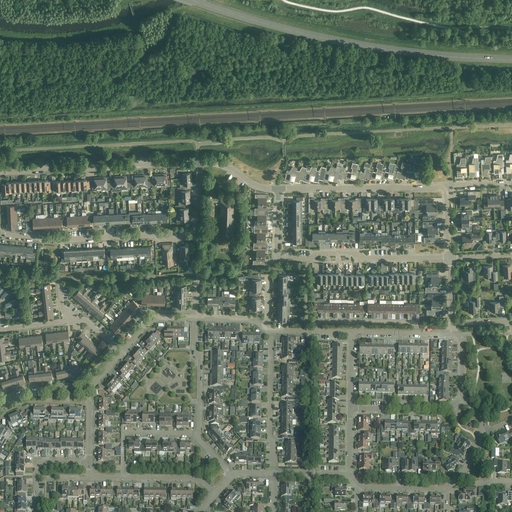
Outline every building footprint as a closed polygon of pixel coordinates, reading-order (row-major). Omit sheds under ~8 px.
[(493,161),(494,174),(499,173),(500,167),(503,167),(503,154),(498,154),(496,161),(493,161)] [(469,164),(469,177),(475,177),(476,170),(479,170),(478,157),(473,158),(472,164),(469,164)] [(481,163),(482,176),(487,176),(488,170),(491,170),(490,157),(485,157),(484,163),(481,163)] [(457,164),(457,177),(462,177),(464,171),(466,171),(466,158),(461,158),(459,164),(457,164)] [(347,172),(345,171),(344,171),(342,179),(342,181),(343,179),(345,180),(346,180),(349,179),(355,180),(355,179),(357,171),(359,165),(352,163),(351,168),(353,168),(351,173),(347,172)] [(360,172),(357,171),(355,179),(358,180),(359,178),(361,178),(361,179),(362,179),(363,179),(367,180),(367,179),(369,171),(371,165),(365,163),(364,168),(365,168),(364,173),(360,171),(360,172)] [(372,172),(369,171),(367,179),(370,180),(371,179),(374,179),(380,180),(380,179),(382,171),(384,164),(377,163),(376,168),(377,168),(376,172),(372,171),(372,172)] [(385,172),(382,171),(380,179),(383,179),(383,180),(383,179),(387,178),(392,180),(392,179),(394,171),(396,164),(390,163),(388,168),(390,168),(389,172),(385,171),(385,172)] [(397,172),(394,171),(392,179),(395,179),(395,180),(396,178),(398,178),(398,179),(399,179),(400,179),(401,179),(404,180),(405,179),(407,171),(409,164),(402,163),(401,168),(402,168),(401,172),(397,171),(397,172)] [(409,172),(407,171),(405,179),(407,179),(407,180),(408,180),(408,179),(412,178),(417,180),(419,173),(420,173),(419,171),(421,164),(415,163),(413,168),(415,168),(414,172),(410,171),(409,172)] [(297,170),(297,168),(292,167),(290,171),(287,170),(286,173),(285,174),(286,175),(284,181),(290,183),(290,179),(291,179),(294,180),(297,170)] [(299,171),(297,170),(294,180),(294,181),(299,183),(300,179),(301,179),(304,180),(306,170),(307,168),(302,167),(299,171)] [(309,171),(306,170),(304,180),(303,181),(309,183),(310,179),(311,179),(313,179),(316,170),(317,168),(311,167),(309,171)] [(319,171),(316,170),(313,179),(313,181),(318,182),(319,179),(320,179),(323,179),(326,170),(326,168),(321,167),(319,171)] [(328,171),(326,170),(323,179),(323,181),(328,182),(329,179),(330,179),(333,179),(335,170),(336,168),(331,167),(328,171)] [(338,171),(335,170),(333,179),(332,181),(338,182),(339,179),(339,178),(342,179),(342,181),(342,179),(344,171),(345,171),(346,168),(340,167),(338,171)] [(183,175),(183,179),(192,178),(191,172),(187,173),(187,169),(177,170),(177,174),(179,173),(180,175),(183,175)] [(161,184),(160,174),(154,174),(155,181),(152,181),(151,181),(151,185),(152,185),(152,187),(157,187),(158,184),(161,184)] [(166,174),(160,174),(161,184),(164,184),(165,187),(170,186),(170,180),(167,180),(166,174)] [(141,185),(140,175),(134,176),(135,182),(132,182),(132,188),(137,188),(138,185),(141,185)] [(146,175),(140,175),(141,185),(144,185),(145,188),(150,188),(150,185),(151,185),(151,181),(150,181),(147,181),(146,175)] [(121,186),(120,176),(114,177),(115,183),(112,183),(112,191),(121,191),(121,186)] [(126,176),(120,176),(121,186),(124,186),(125,189),(130,189),(130,182),(127,182),(126,176)] [(101,190),(100,177),(95,178),(95,184),(92,184),(92,191),(97,190),(101,190)] [(106,177),(100,177),(101,190),(105,190),(110,190),(110,187),(111,187),(111,183),(110,183),(107,184),(106,177)] [(180,183),(180,188),(184,188),(187,187),(187,184),(192,184),(192,178),(183,179),(183,182),(180,183)] [(47,180),(42,181),(43,189),(47,189),(47,192),(51,192),(51,189),(51,182),(48,182),(47,180)] [(86,180),(81,180),(82,189),(82,192),(87,192),(87,188),(90,188),(90,181),(87,181),(86,180)] [(61,190),(61,181),(56,181),(56,183),(53,183),(53,190),(61,190)] [(6,184),(1,184),(2,192),(2,194),(7,194),(12,194),(12,182),(6,182),(6,184)] [(181,193),(181,196),(190,196),(190,190),(185,190),(184,188),(180,188),(178,188),(178,192),(181,193)] [(258,198),(258,203),(267,203),(267,200),(269,200),(269,195),(255,194),(255,198),(258,198)] [(469,195),(469,198),(460,198),(461,205),(471,205),(471,201),(475,200),(475,195),(469,195)] [(494,205),(493,195),(487,196),(488,201),(484,201),(484,210),(491,210),(491,205),(494,205)] [(499,195),(493,195),(494,205),(497,205),(497,209),(504,209),(504,200),(500,200),(499,195)] [(178,201),(179,206),(183,205),(185,205),(185,202),(191,202),(190,196),(181,196),(182,200),(178,201)] [(288,208),(293,208),(292,207),(302,207),(302,200),(303,200),(303,197),(296,197),(296,200),(292,200),(292,203),(288,203),(288,208)] [(318,209),(318,200),(314,200),(314,198),(309,198),(309,212),(312,212),(312,209),(318,209)] [(321,200),(318,200),(318,209),(323,209),(323,212),(326,212),(326,198),(321,198),(321,200)] [(332,198),(326,198),(326,212),(330,212),(330,209),(335,209),(335,200),(332,200),(332,198)] [(338,200),(335,200),(335,209),(340,209),(340,212),(344,212),(344,198),(338,198),(338,200)] [(349,198),(344,198),(344,212),(347,212),(347,209),(352,209),(352,200),(349,200),(349,198)] [(356,200),(352,200),(352,209),(357,209),(358,212),(361,212),(361,198),(356,198),(356,200)] [(372,208),(371,199),(366,199),(366,206),(363,206),(363,213),(367,213),(372,211),(372,208)] [(377,199),(371,199),(372,208),(376,208),(376,213),(380,213),(380,206),(377,206),(377,199)] [(383,206),(380,206),(380,213),(384,213),(384,212),(388,212),(388,199),(383,199),(383,206)] [(394,199),(388,199),(388,212),(392,212),(392,213),(397,213),(397,206),(394,206),(394,199)] [(399,206),(397,206),(397,213),(401,213),(401,208),(405,208),(405,199),(399,199),(399,206)] [(411,199),(405,199),(405,208),(409,208),(409,213),(414,213),(414,206),(411,206),(411,199)] [(426,205),(426,210),(437,210),(437,209),(436,209),(436,204),(434,204),(434,199),(422,200),(422,205),(426,205)] [(221,235),(233,236),(234,202),(222,202),(221,216),(224,216),(224,220),(221,220),(221,229),(221,235)] [(255,208),(255,212),(268,212),(268,207),(267,207),(267,203),(258,203),(258,208),(255,208)] [(180,211),(180,214),(189,214),(188,208),(183,208),(183,205),(179,206),(176,206),(176,210),(180,211)] [(437,210),(426,210),(427,210),(427,215),(423,215),(423,220),(435,220),(435,215),(437,215),(437,210)] [(461,214),(462,222),(469,221),(469,217),(472,216),(472,211),(466,212),(467,214),(461,214)] [(258,215),(257,221),(266,221),(266,217),(268,217),(268,212),(255,212),(255,215),(258,215)] [(189,214),(180,214),(180,218),(177,219),(177,224),(184,223),(184,220),(189,220),(189,214)] [(138,215),(129,215),(130,222),(133,222),(133,223),(139,223),(138,215)] [(254,226),(254,229),(268,230),(268,224),(266,224),(266,221),(257,221),(257,226),(254,226)] [(469,221),(462,222),(462,229),(467,229),(467,231),(472,231),(472,226),(470,226),(469,221)] [(427,227),(428,232),(438,232),(437,227),(435,227),(435,222),(423,222),(423,227),(427,227)] [(257,233),(257,238),(266,238),(266,235),(268,235),(268,230),(254,229),(254,233),(257,233)] [(496,244),(495,230),(491,230),(492,232),(486,232),(486,242),(491,241),(491,242),(492,243),(492,244),(496,244)] [(500,230),(495,230),(496,244),(500,243),(500,242),(501,242),(501,241),(506,241),(506,231),(500,231),(500,230)] [(355,232),(349,232),(349,233),(349,241),(350,241),(353,241),(353,243),(358,243),(358,235),(355,235),(355,232)] [(438,232),(428,232),(428,233),(429,237),(424,238),(424,243),(436,242),(436,238),(439,238),(438,232)] [(474,233),(474,235),(473,235),(473,236),(473,237),(462,237),(463,245),(473,244),(473,240),(482,239),(481,232),(474,233)] [(254,243),(254,246),(267,247),(267,242),(265,242),(266,238),(257,238),(257,243),(254,243)] [(171,265),(174,265),(172,244),(162,245),(163,256),(165,255),(165,266),(171,266),(171,265)] [(189,257),(188,245),(185,245),(185,246),(179,246),(180,261),(184,260),(183,258),(189,257)] [(256,250),(256,255),(265,255),(265,252),(267,252),(267,247),(254,246),(253,250),(256,250)] [(28,247),(27,258),(32,259),(32,261),(35,261),(36,253),(33,252),(34,247),(28,247)] [(145,247),(145,256),(146,259),(151,258),(154,257),(154,251),(151,251),(151,247),(145,247)] [(104,248),(98,249),(99,257),(105,257),(105,260),(108,260),(108,253),(105,254),(104,248)] [(107,250),(108,253),(108,260),(117,259),(117,258),(116,249),(110,249),(111,250),(107,250)] [(71,262),(70,250),(64,251),(64,256),(61,256),(62,262),(71,262)] [(265,255),(256,255),(256,260),(253,260),(253,264),(267,264),(267,259),(265,259),(265,255)] [(509,277),(509,280),(511,280),(511,271),(511,272),(511,265),(503,266),(503,273),(504,273),(504,277),(508,277),(509,277)] [(490,276),(490,280),(498,280),(497,271),(493,271),(492,266),(483,266),(483,277),(490,276)] [(464,271),(464,279),(473,279),(473,280),(476,280),(476,274),(472,274),(472,271),(473,271),(473,267),(467,267),(467,271),(464,271)] [(430,282),(441,282),(441,277),(439,277),(439,272),(426,272),(426,277),(431,277),(431,282),(430,282)] [(415,273),(410,273),(410,282),(418,282),(418,275),(415,275),(415,273)] [(251,280),(251,285),(261,285),(261,279),(258,279),(258,274),(245,276),(245,280),(251,280)] [(323,283),(323,274),(318,274),(318,275),(315,276),(315,288),(318,288),(318,283),(323,283)] [(178,286),(177,291),(186,291),(186,286),(179,286),(179,283),(173,282),(173,286),(178,286)] [(441,282),(430,282),(428,282),(428,287),(426,287),(426,292),(438,292),(438,288),(440,288),(440,283),(441,283),(441,282)] [(250,291),(249,294),(258,294),(258,291),(261,291),(261,285),(251,285),(251,291),(250,291)] [(9,286),(0,297),(0,298),(3,301),(13,289),(9,286)] [(73,297),(78,301),(87,290),(85,288),(82,292),(80,289),(73,297)] [(78,301),(82,304),(88,297),(86,295),(89,291),(87,290),(78,301)] [(208,305),(213,305),(213,297),(208,296),(208,292),(205,292),(205,298),(208,298),(208,305)] [(230,297),(230,306),(235,306),(235,299),(238,299),(238,292),(235,292),(235,297),(230,297)] [(251,297),(251,303),(261,303),(261,297),(258,297),(258,294),(249,294),(249,297),(251,297)] [(431,304),(431,305),(442,305),(442,299),(440,299),(440,294),(427,294),(427,299),(432,299),(432,304),(431,304)] [(82,304),(86,308),(96,297),(94,296),(91,299),(88,297),(82,304)] [(472,301),(469,301),(469,308),(468,308),(468,313),(477,312),(477,303),(481,303),(480,296),(472,297),(472,301)] [(490,302),(490,311),(495,310),(495,313),(501,313),(501,307),(504,307),(504,296),(499,297),(500,302),(490,302)] [(16,299),(4,303),(6,309),(18,303),(22,302),(20,297),(16,299)] [(86,308),(90,312),(97,304),(94,302),(97,299),(96,297),(86,308)] [(128,301),(127,303),(137,312),(141,307),(133,300),(131,303),(128,301)] [(321,318),(323,318),(323,302),(317,302),(318,300),(314,300),(314,310),(317,310),(317,312),(321,312),(321,314),(321,318)] [(177,302),(177,308),(172,307),(172,311),(179,311),(179,308),(186,308),(186,302),(177,302)] [(371,312),(371,318),(373,318),(374,315),(374,303),(368,303),(368,302),(364,302),(364,308),(368,308),(367,312),(371,312)] [(90,312),(95,316),(104,305),(103,303),(100,307),(97,304),(90,312)] [(128,306),(125,309),(133,316),(137,312),(127,303),(125,304),(128,306)] [(261,303),(251,303),(251,309),(249,309),(249,312),(257,312),(257,309),(261,309),(261,303)] [(360,303),(353,303),(353,312),(357,312),(357,314),(359,315),(359,312),(363,312),(364,305),(360,305),(360,303)] [(410,304),(410,319),(412,319),(412,313),(419,313),(419,304),(410,304)] [(104,305),(95,316),(99,319),(106,312),(103,310),(106,306),(104,305)] [(442,305),(431,305),(431,310),(427,310),(427,315),(439,315),(439,310),(441,310),(441,305),(442,305)] [(120,310),(119,311),(129,320),(133,316),(125,309),(123,312),(120,310)] [(120,315),(118,318),(125,325),(129,320),(119,311),(118,313),(120,315)] [(112,319),(111,320),(121,329),(125,325),(118,318),(115,321),(112,319)] [(121,329),(111,320),(110,322),(112,324),(110,327),(117,334),(121,329)] [(208,340),(214,340),(214,327),(208,327),(208,333),(205,333),(205,343),(208,343),(208,340)] [(173,337),(173,328),(167,328),(167,333),(164,332),(164,339),(173,339),(173,337)] [(178,328),(178,337),(184,338),(184,339),(187,339),(187,333),(184,333),(184,329),(178,328)] [(236,343),(239,343),(239,340),(239,336),(237,336),(237,328),(231,328),(231,330),(231,341),(236,341),(236,343)] [(78,348),(80,350),(89,339),(82,332),(77,337),(80,340),(78,342),(81,345),(78,348)] [(242,344),(248,345),(248,334),(242,333),(242,340),(239,340),(239,343),(239,349),(242,349),(242,344)] [(150,334),(146,338),(154,345),(160,338),(155,334),(153,336),(150,334)] [(254,334),(254,345),(259,345),(259,352),(262,352),(263,341),(260,341),(260,334),(254,334)] [(282,345),(283,345),(283,344),(293,345),(293,341),(296,341),(296,336),(289,336),(289,339),(282,339),(282,345)] [(154,345),(146,338),(143,342),(146,345),(144,347),(149,351),(154,345)] [(84,348),(87,350),(93,342),(89,339),(80,350),(81,351),(84,348)] [(441,344),(441,349),(452,350),(452,344),(448,344),(448,341),(439,340),(439,344),(441,344)] [(86,356),(88,357),(98,346),(93,342),(87,350),(89,352),(86,356)] [(98,346),(88,357),(90,359),(93,355),(95,358),(102,350),(98,346)] [(137,348),(134,352),(140,358),(144,354),(145,355),(147,353),(143,349),(141,351),(137,348)] [(140,358),(134,352),(130,357),(133,359),(131,362),(136,366),(138,364),(137,362),(140,358)] [(254,362),(263,362),(263,356),(256,356),(256,353),(250,353),(246,353),(246,356),(250,358),(254,358),(254,362)] [(283,355),(283,354),(282,354),(282,360),(289,360),(288,363),(295,363),(295,359),(294,358),(292,358),(292,355),(283,355)] [(74,361),(71,361),(74,375),(80,374),(78,364),(75,365),(74,361)] [(250,371),(256,371),(256,368),(262,368),(263,362),(254,362),(254,366),(250,366),(250,371)] [(63,363),(60,363),(63,378),(69,377),(67,367),(63,367),(63,363)] [(125,363),(121,367),(128,373),(131,369),(132,370),(135,367),(130,363),(128,365),(125,363)] [(281,372),(283,372),(293,372),(293,367),(295,367),(295,364),(288,364),(288,367),(282,367),(281,372)] [(436,372),(436,375),(442,375),(442,372),(451,372),(451,367),(441,366),(441,372),(436,372)] [(128,373),(121,367),(117,371),(120,374),(118,376),(123,380),(125,378),(124,377),(128,373)] [(15,375),(12,376),(15,386),(20,384),(16,370),(14,371),(15,375)] [(18,370),(16,370),(20,384),(26,382),(23,373),(19,374),(18,370)] [(253,376),(253,380),(262,380),(262,374),(256,374),(256,371),(250,371),(250,376),(253,376)] [(7,373),(5,374),(9,387),(15,386),(12,376),(8,377),(7,373)] [(9,387),(5,374),(3,374),(4,378),(1,380),(3,389),(9,387)] [(438,378),(438,384),(449,384),(449,378),(442,378),(442,375),(436,375),(436,378),(438,378)] [(112,377),(108,381),(115,387),(118,383),(120,384),(122,382),(117,378),(115,380),(112,377)] [(250,384),(250,389),(253,389),(256,389),(256,386),(262,387),(262,380),(253,380),(253,384),(250,384)] [(115,387),(108,381),(104,386),(108,388),(106,391),(110,395),(112,393),(111,391),(115,387)] [(223,381),(210,381),(210,387),(218,387),(218,390),(224,390),(227,390),(228,390),(228,387),(227,387),(223,384),(223,381)] [(252,394),(252,397),(261,398),(261,392),(253,392),(253,389),(250,389),(247,389),(247,394),(252,394)] [(209,398),(219,399),(221,399),(221,396),(224,393),(226,394),(227,390),(224,390),(218,390),(215,390),(215,393),(209,392),(209,393),(208,394),(208,397),(209,398)] [(106,399),(99,399),(99,405),(108,405),(111,405),(111,400),(112,400),(112,397),(106,396),(106,399)] [(214,407),(215,407),(222,407),(222,408),(223,408),(223,405),(219,404),(219,399),(209,398),(209,399),(208,400),(208,403),(209,404),(214,404),(214,407)] [(281,410),(282,410),(292,410),(292,405),(295,405),(295,402),(288,402),(288,405),(281,405),(281,410)] [(106,411),(106,414),(112,414),(112,411),(107,411),(108,405),(99,405),(99,411),(106,411)] [(209,416),(219,416),(219,410),(222,410),(222,408),(222,407),(215,407),(215,410),(209,410),(209,411),(208,411),(208,415),(209,416)] [(30,420),(39,420),(40,409),(34,409),(34,412),(31,412),(30,420)] [(39,420),(48,420),(49,412),(46,412),(46,409),(40,409),(39,420)] [(57,420),(57,418),(58,409),(52,409),(51,412),(49,412),(48,420),(57,420)] [(57,420),(66,420),(66,413),(63,413),(64,410),(58,409),(57,418),(57,420)] [(131,411),(131,422),(136,422),(136,418),(139,418),(140,412),(140,409),(136,409),(136,411),(131,411)] [(66,420),(75,420),(75,410),(69,410),(69,413),(66,413),(66,420)] [(75,410),(75,420),(84,420),(84,413),(81,413),(81,410),(75,410)] [(131,422),(131,411),(128,411),(128,413),(125,413),(125,412),(122,412),(122,420),(125,420),(125,422),(131,422)] [(142,423),(148,423),(148,414),(143,414),(143,412),(140,412),(139,418),(142,418),(142,423)] [(154,418),(157,419),(157,415),(157,412),(154,412),(154,414),(148,414),(148,423),(154,423),(154,418)] [(183,414),(182,426),(188,426),(188,422),(191,422),(191,415),(188,415),(188,413),(182,412),(182,414),(183,414)] [(19,413),(14,415),(17,423),(23,421),(23,422),(26,421),(23,414),(21,416),(19,413)] [(165,414),(165,425),(171,425),(171,421),(174,421),(174,415),(171,415),(171,413),(165,413),(165,414)] [(99,416),(99,422),(107,422),(107,417),(117,417),(117,414),(112,414),(106,414),(106,417),(99,416)] [(160,425),(165,425),(165,414),(160,414),(160,415),(157,415),(157,419),(156,423),(160,423),(160,425)] [(177,426),(182,426),(183,414),(182,414),(174,414),(174,415),(174,421),(177,421),(177,426)] [(17,423),(14,415),(8,418),(10,420),(7,422),(10,428),(13,427),(12,425),(17,423)] [(219,416),(209,416),(208,417),(207,421),(209,422),(215,422),(215,425),(221,425),(222,419),(219,419),(219,416)] [(358,419),(358,425),(368,425),(368,421),(371,421),(371,416),(365,416),(365,419),(358,419)] [(385,431),(390,431),(391,421),(385,421),(385,427),(382,427),(381,433),(385,434),(385,431)] [(407,434),(411,434),(411,428),(408,428),(408,421),(402,421),(402,432),(408,432),(407,434)] [(414,432),(419,432),(420,422),(414,421),(414,426),(411,425),(411,428),(411,434),(414,434),(414,432)] [(106,428),(106,431),(112,431),(112,428),(107,428),(107,422),(99,422),(98,428),(106,428)] [(431,422),(431,432),(437,432),(437,435),(440,435),(440,429),(437,428),(437,422),(431,422)] [(209,435),(213,440),(220,434),(217,431),(219,429),(217,426),(217,425),(211,425),(210,428),(213,431),(209,435)] [(364,431),(364,434),(371,434),(371,429),(368,429),(368,425),(358,425),(358,431),(364,431)] [(1,430),(0,431),(0,436),(7,441),(11,433),(5,429),(3,431),(1,430)] [(282,430),(280,430),(280,436),(287,436),(287,439),(294,439),(294,436),(291,436),(291,431),(282,430)] [(98,434),(98,439),(107,439),(107,434),(112,434),(112,431),(106,431),(106,434),(98,434)] [(510,441),(511,439),(511,431),(507,433),(506,431),(496,435),(500,444),(502,443),(502,442),(510,440),(510,441)] [(213,440),(218,444),(226,436),(224,434),(222,436),(220,434),(213,440)] [(260,434),(251,434),(251,439),(246,439),(246,442),(252,442),(252,439),(260,439),(260,434)] [(358,437),(358,443),(368,443),(368,440),(370,440),(371,434),(364,434),(364,437),(358,437)] [(467,440),(459,434),(458,435),(455,440),(456,440),(454,443),(458,445),(466,450),(468,448),(469,448),(470,445),(465,442),(467,440)] [(218,444),(217,445),(221,450),(228,444),(231,441),(226,436),(218,444)] [(105,445),(105,448),(112,448),(112,445),(107,445),(107,439),(98,439),(98,445),(105,445)] [(299,440),(290,440),(290,443),(285,443),(285,448),(286,448),(296,448),(296,444),(299,445),(299,440)] [(140,452),(143,452),(143,446),(140,446),(140,441),(134,441),(134,450),(140,450),(140,452)] [(151,453),(151,450),(151,441),(146,441),(146,446),(143,446),(143,452),(151,453)] [(157,453),(160,453),(160,446),(157,446),(157,441),(151,441),(151,450),(157,450),(157,453)] [(168,453),(168,450),(168,441),(163,441),(163,446),(160,446),(160,453),(163,453),(168,453)] [(174,453),(177,453),(177,446),(174,446),(174,442),(168,441),(168,450),(168,453),(174,453)] [(185,453),(185,450),(185,442),(180,442),(180,447),(177,446),(177,453),(180,453),(185,453)] [(185,442),(185,450),(191,451),(191,453),(194,453),(194,447),(191,447),(191,442),(185,442)] [(368,443),(358,443),(358,449),(364,449),(364,452),(370,453),(370,447),(368,447),(368,443)] [(228,453),(230,455),(234,451),(236,449),(234,447),(234,446),(232,444),(230,446),(228,444),(221,450),(226,454),(228,453)] [(466,450),(458,445),(455,450),(452,448),(450,451),(457,456),(459,453),(464,456),(466,453),(465,453),(466,450)] [(98,451),(98,456),(107,456),(107,451),(112,451),(112,448),(105,448),(105,451),(98,451)] [(235,464),(241,464),(242,455),(242,452),(238,452),(235,452),(234,451),(230,455),(232,457),(232,460),(235,460),(235,464)] [(16,456),(16,462),(24,462),(24,456),(24,453),(16,453),(16,456)] [(254,456),(254,465),(261,465),(261,461),(264,461),(264,454),(258,453),(258,456),(254,456)] [(359,457),(359,463),(369,464),(369,460),(372,460),(372,455),(366,454),(365,457),(359,457)] [(402,472),(408,472),(408,462),(404,462),(404,454),(399,454),(399,458),(399,467),(399,468),(402,468),(402,472)] [(107,456),(98,456),(98,462),(105,462),(105,465),(115,465),(115,462),(107,462),(107,456)] [(443,462),(442,464),(443,466),(444,465),(448,472),(453,468),(454,469),(457,467),(456,465),(459,459),(454,456),(450,458),(451,460),(447,463),(446,460),(443,462)] [(286,458),(285,458),(285,463),(292,464),(292,467),(299,467),(299,461),(296,461),(296,458),(286,458)] [(392,467),(399,467),(399,458),(389,458),(389,462),(382,462),(382,469),(385,469),(385,472),(392,472),(392,467)] [(408,462),(408,472),(415,472),(415,468),(418,468),(418,458),(413,458),(412,462),(408,462)] [(426,473),(429,473),(429,462),(423,462),(423,459),(419,459),(419,467),(423,467),(423,471),(426,471),(426,473)] [(429,462),(429,473),(432,473),(433,472),(435,472),(435,467),(438,467),(439,460),(435,460),(435,462),(429,462)] [(497,473),(506,473),(507,463),(498,463),(498,460),(494,460),(494,467),(498,467),(497,473)] [(359,463),(359,470),(365,470),(365,473),(371,473),(371,467),(369,467),(369,464),(359,463)] [(24,467),(15,467),(15,473),(16,473),(16,476),(23,476),(23,473),(24,473),(24,467)] [(26,479),(15,479),(15,488),(26,488),(26,482),(26,479)] [(249,490),(252,490),(253,481),(247,481),(246,487),(244,487),(243,494),(249,494),(249,490)] [(252,490),(252,493),(256,493),(263,494),(264,487),(258,487),(259,482),(253,481),(252,490)] [(281,486),(281,491),(291,491),(293,491),(297,486),(297,483),(289,482),(289,486),(281,486)] [(335,492),(335,496),(346,496),(346,488),(337,488),(338,484),(331,484),(331,492),(335,492)] [(26,488),(15,488),(15,497),(16,497),(26,497),(26,494),(26,488)] [(59,497),(68,497),(68,489),(68,488),(62,488),(62,489),(59,489),(59,497)] [(79,489),(78,498),(79,498),(79,499),(83,499),(83,501),(87,501),(87,489),(84,489),(84,488),(78,488),(78,489),(79,489)] [(465,489),(465,492),(458,492),(458,500),(470,501),(470,494),(472,494),(472,496),(476,496),(476,489),(465,489)] [(230,491),(226,495),(233,501),(235,499),(237,501),(241,497),(236,493),(234,495),(230,491)] [(291,491),(281,491),(281,497),(289,497),(289,500),(295,500),(295,497),(293,497),(293,491),(291,491)] [(496,498),(498,498),(498,505),(507,505),(507,501),(511,502),(511,492),(508,492),(508,497),(504,497),(505,493),(495,493),(495,497),(496,497),(496,498)] [(233,501),(226,495),(222,500),(226,504),(224,506),(229,510),(233,506),(230,504),(233,501)] [(363,504),(368,504),(369,495),(363,495),(363,502),(360,502),(360,508),(363,508),(363,504)] [(373,509),(377,509),(377,502),(374,502),(374,495),(369,495),(368,504),(374,504),(373,509)] [(380,504),(385,504),(385,495),(380,495),(379,502),(377,502),(377,509),(380,509),(380,504)] [(390,509),(393,509),(393,503),(391,503),(391,495),(385,495),(385,504),(390,504),(390,509)] [(396,504),(402,504),(402,496),(396,496),(396,503),(393,503),(393,509),(396,509),(396,504)] [(407,509),(410,509),(410,503),(407,503),(407,496),(402,496),(402,504),(407,505),(407,509)] [(413,505),(418,505),(419,496),(413,496),(413,503),(410,503),(410,509),(413,510),(413,505)] [(423,510),(427,510),(427,503),(424,503),(424,496),(419,496),(418,505),(424,505),(423,510)] [(430,505),(435,505),(435,496),(430,496),(429,503),(427,503),(427,510),(430,510),(430,505)] [(435,496),(435,505),(440,505),(440,510),(443,510),(443,504),(441,504),(441,497),(435,496)] [(26,497),(16,497),(16,500),(15,500),(15,506),(17,506),(26,506),(26,500),(26,497)] [(281,506),(281,511),(291,511),(293,511),(295,506),(295,502),(289,502),(289,506),(281,506)] [(335,510),(339,510),(345,510),(345,503),(338,503),(338,502),(335,502),(335,510)] [(252,506),(252,511),(263,511),(264,507),(256,506),(256,503),(249,503),(249,506),(252,506)]
